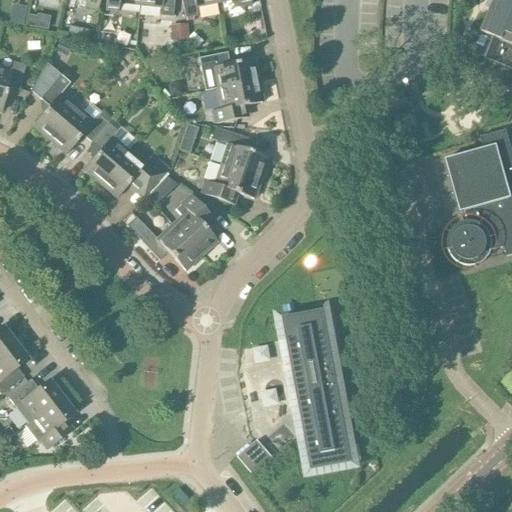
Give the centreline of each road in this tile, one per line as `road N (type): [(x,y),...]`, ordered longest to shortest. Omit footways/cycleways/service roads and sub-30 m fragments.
road 1 (residential): [(211,322),(223,295),(295,216),(303,190),(272,0)]
road 2 (residential): [(0,154),(126,267),(211,322)]
road 3 (residential): [(113,473),(108,413),(0,275)]
road 4 (residential): [(198,464),(211,322)]
